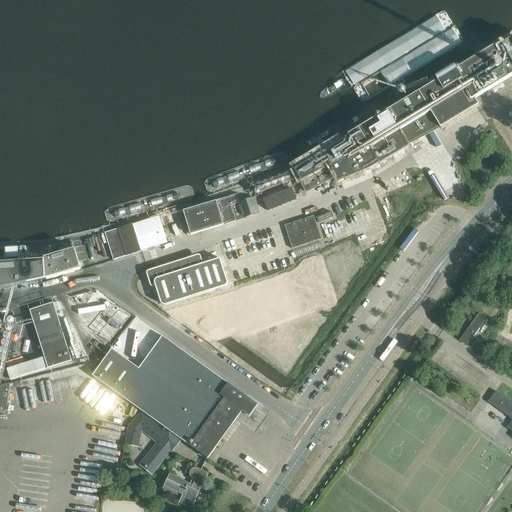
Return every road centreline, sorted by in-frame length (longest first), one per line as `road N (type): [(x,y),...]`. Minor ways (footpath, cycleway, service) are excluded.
road 1 (unclassified): [(112,275),(418,160),(499,107)]
road 2 (secondary): [(317,437),(511,193)]
road 3 (residential): [(317,437),(126,297),(112,275)]
